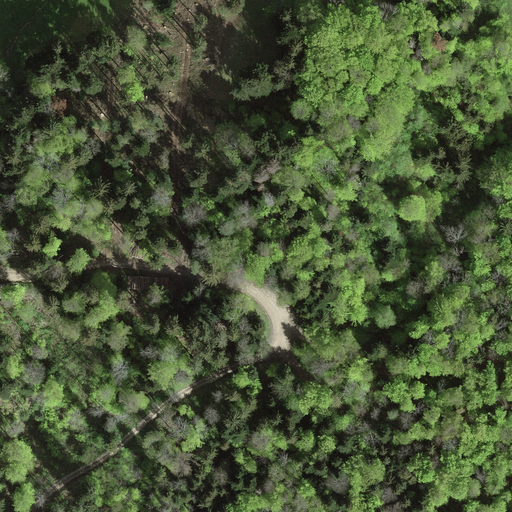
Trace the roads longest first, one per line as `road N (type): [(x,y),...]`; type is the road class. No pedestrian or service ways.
road 1 (track): [(0,272),(121,263),(204,276),(255,295),(280,327),(266,352),(179,395),(32,511)]
road 2 (track): [(274,346),(321,391),(396,424),(511,439)]
road 3 (track): [(276,315),(345,363),(403,374),(511,354)]
